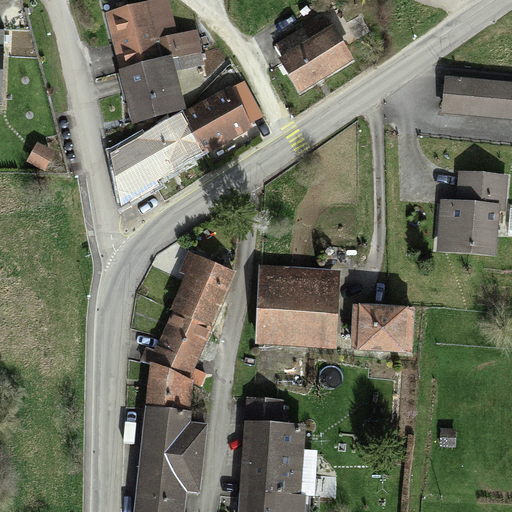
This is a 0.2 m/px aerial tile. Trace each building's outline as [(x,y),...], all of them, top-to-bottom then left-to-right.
[(139,5),(105,15),(136,129),(181,117),(164,53),(177,50),(167,10),(139,5)] [(325,32),(276,62),(295,91),(343,62),(325,32)] [(511,88),(437,83),(435,113),(511,118),(511,88)] [(240,88),(112,158),(121,205),(260,125),(240,88)] [(52,152),(37,144),(29,161),(44,169),(52,152)] [(435,251),(489,253),(490,212),(497,213),(498,176),(454,174),(453,203),(437,203),(435,251)] [(149,350),(146,357),(171,367),(189,374),(229,275),(186,258),(180,273),(186,275),(155,352),(149,350)] [(330,274),(256,270),(253,344),(326,348),(330,274)] [(405,313),(348,311),(347,355),(403,356),(405,313)] [(171,367),(148,366),(147,407),(188,409),(189,374),(171,367)] [(239,405),(233,511),(312,511),(313,498),(290,497),(294,431),(276,430),(277,407),(239,405)] [(191,511),(202,420),(147,414),(135,511),(191,511)] [(436,429),(436,445),(447,445),(447,429),(436,429)]
